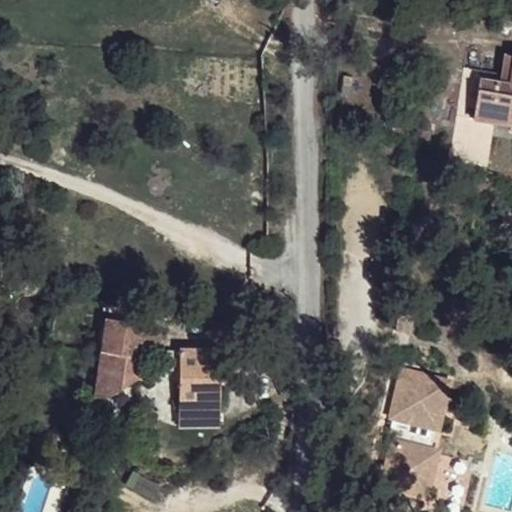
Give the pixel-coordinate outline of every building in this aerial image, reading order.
[(511,62),(507,61),(504,79),(480,77),(476,116),(511,121),(511,62)] [(102,322),(92,392),(110,394),(134,376),(138,329),(102,322)] [(220,410),(220,349),(182,349),(182,410),(220,410)] [(426,424),(406,417),(388,486),(422,495),(439,429),(446,429),(449,414),(432,408),(426,424)] [(220,425),(220,410),(182,410),(182,426),(220,425)]
